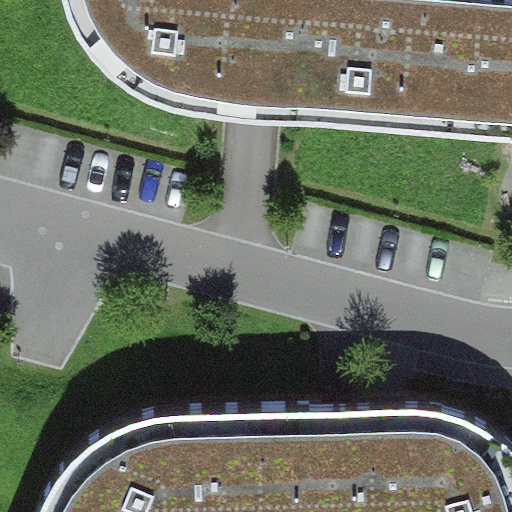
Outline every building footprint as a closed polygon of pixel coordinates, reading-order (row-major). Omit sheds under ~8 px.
[(68,0),(71,9),(80,31),(104,60),(127,80),(149,91),(174,101),(201,107),(289,113),(296,0),(68,0)] [(511,0),(296,0),(289,113),(511,131),(511,0)] [(425,511),(446,402),(428,399),(405,397),(343,401),(187,405),(156,407),(134,413),(120,419),(98,430),(82,444),(42,503),(90,511),(425,511)] [(425,511),(511,511),(511,439),(506,434),(473,411),(446,402),(425,511)] [(90,511),(42,503),(37,511),(90,511)]
